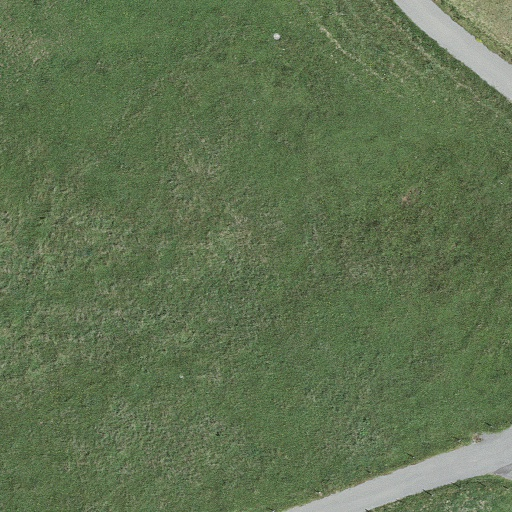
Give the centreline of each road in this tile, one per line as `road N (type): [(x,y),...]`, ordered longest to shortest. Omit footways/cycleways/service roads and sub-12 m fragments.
road 1 (unclassified): [(322,511),(511,446)]
road 2 (unclassified): [(511,85),(414,0)]
